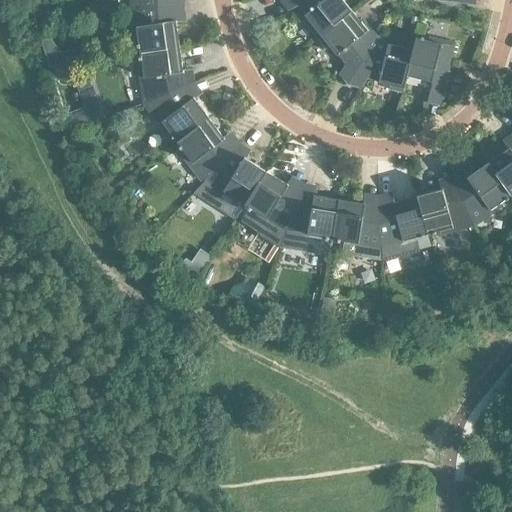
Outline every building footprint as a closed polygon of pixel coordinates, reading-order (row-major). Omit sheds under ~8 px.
[(129,0),(129,10),(162,9),(162,0),(129,0)] [(312,28),(320,38),(353,11),(343,0),(309,0),(315,7),(306,15),(314,26),(312,28)] [(164,22),(162,9),(129,10),(133,40),(139,40),(139,45),(138,45),(138,48),(140,48),(141,52),(180,46),(176,20),(164,22)] [(362,66),(377,41),(353,11),(320,38),(328,47),(330,45),(338,56),(348,48),(362,66)] [(419,18),(412,16),(410,23),(417,25),(419,18)] [(414,50),(408,78),(432,84),(433,78),(446,81),(455,44),(430,38),(429,43),(424,42),(425,39),(421,38),(421,41),(416,39),(413,50),(414,50)] [(414,50),(413,50),(377,41),(362,66),(383,71),(380,83),(393,86),(392,91),(404,94),(408,78),(414,50)] [(180,46),(141,52),(141,57),(140,57),(140,60),(142,60),(142,65),(139,66),(140,79),(144,78),(148,105),(173,93),(171,75),(184,73),(180,46)] [(45,55),(49,67),(82,62),(80,49),(60,52),(45,55)] [(75,82),(81,99),(97,94),(90,77),(75,82)] [(176,141),(179,144),(210,119),(194,99),(184,107),(173,93),(148,105),(163,123),(160,126),(167,136),(170,133),(174,138),(172,139),(175,142),(176,141)] [(216,148),(226,140),(210,119),(179,144),(181,147),(180,149),(182,151),(183,150),(186,154),(183,156),(191,167),(194,164),(207,181),(226,160),(216,148)] [(511,151),(510,148),(488,163),(511,196),(511,195),(511,151)] [(207,181),(204,184),(222,195),(233,202),(235,199),(239,201),(238,203),(241,205),(242,203),(246,205),(267,171),(246,157),(239,169),(226,160),(207,181)] [(474,189),(462,198),(474,223),(483,216),(485,219),(493,214),(503,207),(501,204),(506,200),(507,202),(509,200),(508,198),(511,196),(488,163),(467,179),(474,189)] [(282,197),(289,185),(267,171),(246,205),(250,208),(249,210),(251,212),(252,210),(256,212),(254,216),(265,223),(267,219),(286,232),(296,206),(282,197)] [(446,202),(443,190),(418,197),(428,235),(433,234),(433,235),(436,235),(436,233),(441,232),(442,236),(454,232),(453,229),(474,223),(462,198),(446,202)] [(312,209),(296,206),(286,232),(308,235),(308,240),(321,242),(321,237),(326,238),(326,240),(328,241),(328,239),(333,239),(340,200),(314,196),(312,209)] [(423,236),(428,235),(418,197),(393,203),(396,216),(380,220),(382,248),(404,242),(405,245),(417,242),(416,238),(420,237),(421,239),(424,238),(423,236)] [(363,204),(340,200),(333,239),(338,240),(337,242),(340,242),(340,241),(344,241),(341,254),(382,260),(382,248),(380,220),(363,217),(365,204),(363,204)] [(470,233),(473,241),(479,238),(476,230),(470,233)] [(201,244),(193,257),(205,265),(214,252),(201,244)] [(193,285),(204,270),(191,262),(186,258),(177,271),(193,285)] [(264,287),(252,280),(246,290),(236,284),(233,288),(256,301),(264,287)] [(309,297),(306,308),(319,311),(322,300),(309,297)] [(330,326),(333,315),(320,312),(317,322),(330,326)] [(314,329),(317,316),(307,314),(303,326),(314,329)]
